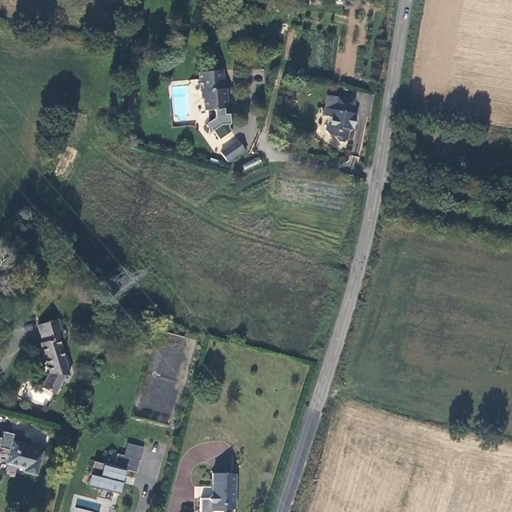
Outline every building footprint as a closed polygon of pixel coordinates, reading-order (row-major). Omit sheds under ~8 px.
[(223,150),(217,141),(229,133),(227,129),(226,97),(224,97),(223,71),(200,71),(200,91),(201,90),(202,98),(203,99),(204,111),(205,111),(206,121),(207,122),(205,123),(215,138),(206,144),(213,154),(218,155),(224,163),(242,151),(236,142),(223,150)] [(347,140),(349,132),(350,126),(354,127),(356,117),(351,116),(353,102),(338,100),(335,111),(326,110),(324,118),(328,119),(326,134),(330,138),(336,139),(338,144),(343,145),(347,140)] [(246,172),(262,163),(259,156),(242,165),(246,172)] [(58,317),(38,323),(45,343),(41,344),(50,370),(42,385),(57,392),(67,375),(70,375),(67,366),(70,363),(68,354),(64,354),(59,338),(64,336),(58,317)] [(38,476),(43,452),(23,447),(24,441),(13,439),(7,463),(24,469),(24,472),(38,476)] [(91,487),(120,495),(127,472),(138,475),(141,461),(119,455),(116,469),(94,464),(91,476),(94,478),(91,487)] [(224,511),(234,511),(236,476),(213,476),(213,496),(208,501),(202,501),(201,511),(224,511)]
